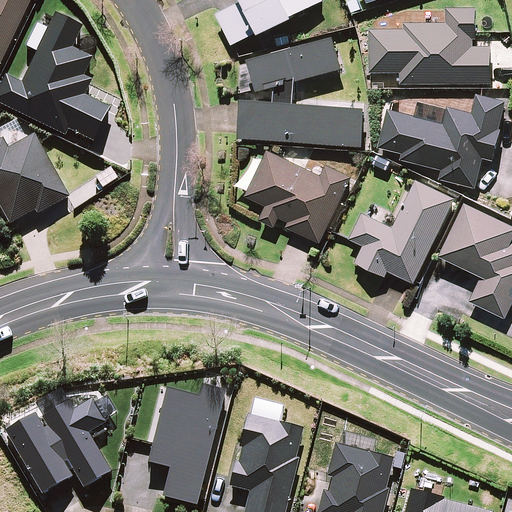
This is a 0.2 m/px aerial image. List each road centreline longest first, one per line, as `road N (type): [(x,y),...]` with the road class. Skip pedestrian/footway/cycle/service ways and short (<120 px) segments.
road 1 (residential): [(173,287),(244,297),(511,413)]
road 2 (residential): [(173,287),(168,81),(133,0)]
road 3 (residential): [(0,317),(66,296),(173,287)]
